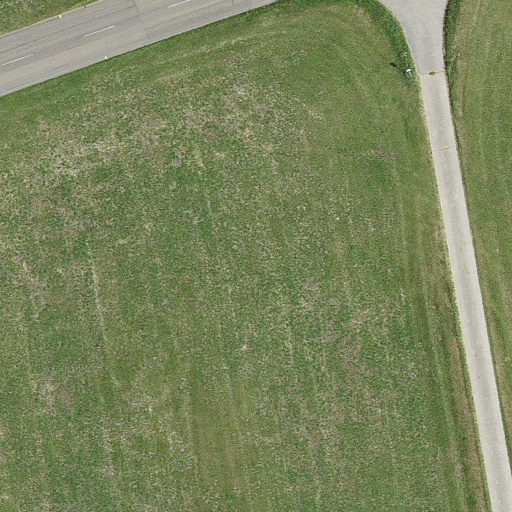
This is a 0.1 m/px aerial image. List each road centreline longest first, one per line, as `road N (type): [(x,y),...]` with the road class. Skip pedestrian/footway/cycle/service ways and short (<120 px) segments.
road 1 (track): [(415,0),(506,511)]
road 2 (tertiary): [(0,71),(206,0)]
